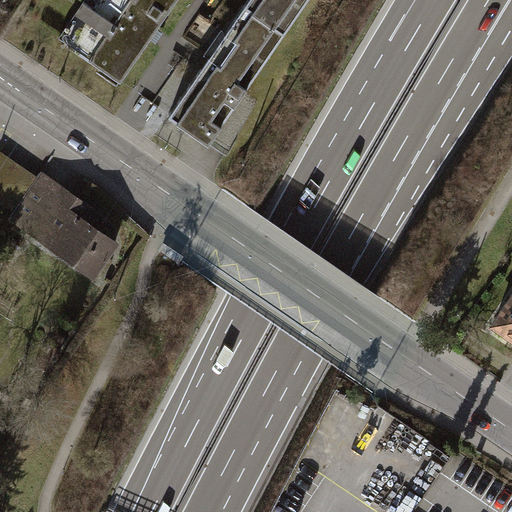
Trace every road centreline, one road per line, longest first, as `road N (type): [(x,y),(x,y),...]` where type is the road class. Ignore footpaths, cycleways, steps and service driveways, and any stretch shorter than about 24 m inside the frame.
road 1 (tertiary): [(0,77),(511,430)]
road 2 (motorway): [(426,0),(143,511)]
road 3 (motorway): [(213,511),(480,30)]
